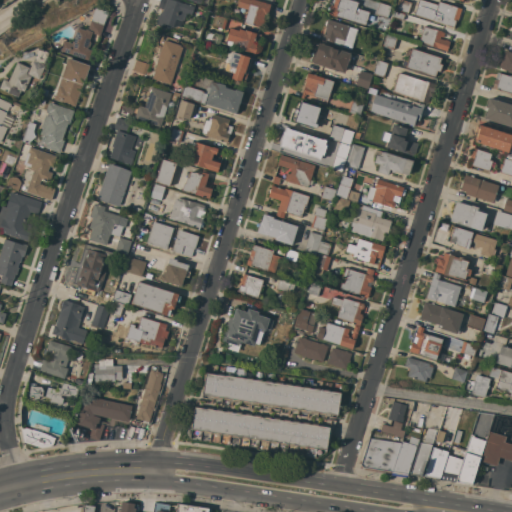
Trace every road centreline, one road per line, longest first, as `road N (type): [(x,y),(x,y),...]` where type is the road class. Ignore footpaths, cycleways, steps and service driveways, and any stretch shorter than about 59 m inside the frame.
road 1 (residential): [(491,0),(337,486)]
road 2 (residential): [(139,0),(10,388),(7,431),(20,485)]
road 3 (residential): [(301,0),(154,472)]
road 4 (secondary): [(506,511),(178,463),(154,472)]
road 5 (secondary): [(154,472),(391,511)]
road 6 (secondary): [(0,491),(154,472)]
